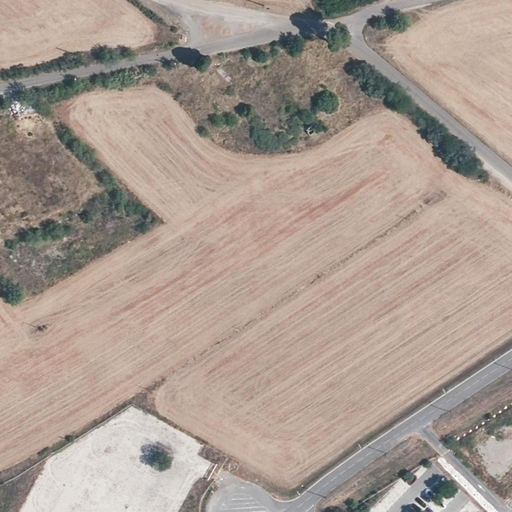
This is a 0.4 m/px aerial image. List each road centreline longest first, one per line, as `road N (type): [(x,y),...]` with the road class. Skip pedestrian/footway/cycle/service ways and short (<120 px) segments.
road 1 (tertiary): [(321,25),(0,90)]
road 2 (unclassified): [(290,511),(511,358)]
road 3 (tertiary): [(511,174),(350,39),(321,25)]
road 4 (unclassified): [(321,25),(171,0)]
